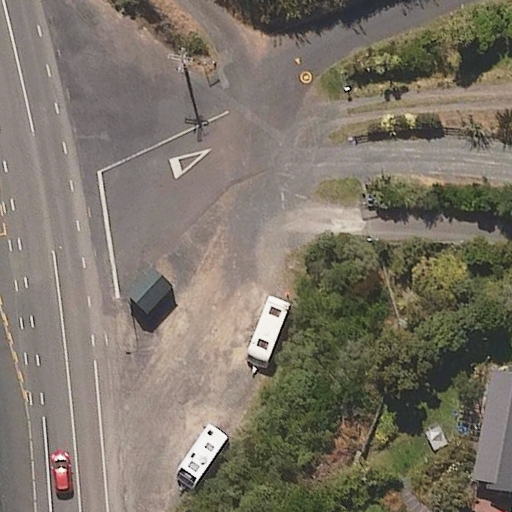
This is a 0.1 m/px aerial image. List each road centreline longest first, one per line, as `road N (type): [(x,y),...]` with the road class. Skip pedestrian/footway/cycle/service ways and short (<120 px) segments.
road 1 (unknown): [(261,92),(260,161),(226,295),(199,358),(143,408),(70,420)]
road 2 (secondary): [(48,188),(79,511)]
road 3 (unknown): [(260,161),(441,156),(511,165)]
road 4 (residential): [(48,188),(96,175),(261,92)]
road 5 (secondary): [(3,0),(48,188)]
road 6 (residential): [(261,92),(335,38),(410,0)]
